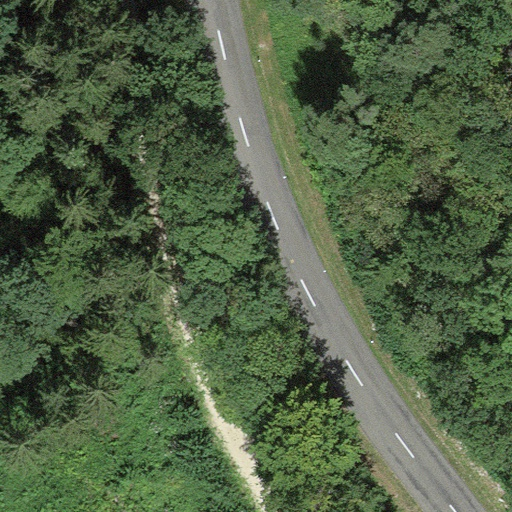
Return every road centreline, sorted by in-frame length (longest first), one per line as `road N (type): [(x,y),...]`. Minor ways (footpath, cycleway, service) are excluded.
road 1 (tertiary): [(202,0),(223,102),(272,246),(356,392),(442,511)]
road 2 (track): [(277,511),(239,469),(192,368),(144,196),(113,0)]
